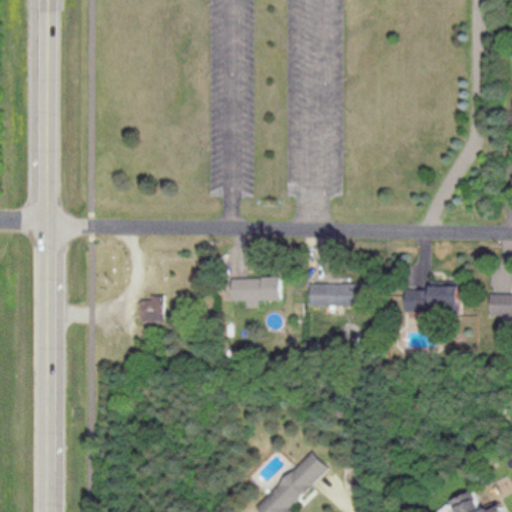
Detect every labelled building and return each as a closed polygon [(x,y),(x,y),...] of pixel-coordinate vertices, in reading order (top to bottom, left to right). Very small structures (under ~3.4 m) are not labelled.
[(237,300),(236,278),(267,278),(267,276),(285,276),(286,300),(262,300),(262,307),(251,307),(250,300),(237,300)] [(408,290),(433,290),(433,281),(462,281),(461,315),(452,315),(452,305),(434,305),(434,312),(408,311),(408,290)] [(315,284),(315,305),(371,306),(371,284),(344,283),(344,284),(315,284)] [(167,294),(167,321),(144,322),(144,319),(142,319),(141,302),(144,302),(144,300),(154,300),(153,295),(167,294)] [(511,294),(493,294),(492,315),(511,315),(511,294)] [(265,511),(260,507),(316,451),(333,467),(315,485),(316,486),(299,502),(299,501),(293,507),(297,511),(265,511)] [(506,511),(503,505),(491,511),(489,508),(484,510),(474,490),(455,500),(461,511),(506,511)]
